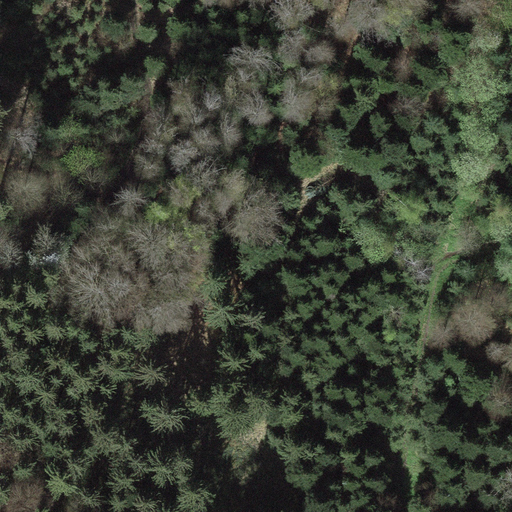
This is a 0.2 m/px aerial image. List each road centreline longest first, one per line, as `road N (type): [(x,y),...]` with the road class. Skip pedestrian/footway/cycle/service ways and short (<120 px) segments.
road 1 (track): [(0,268),(69,253),(89,234),(131,159),(146,91),(137,0)]
road 2 (track): [(396,511),(429,276),(448,258),(511,237)]
